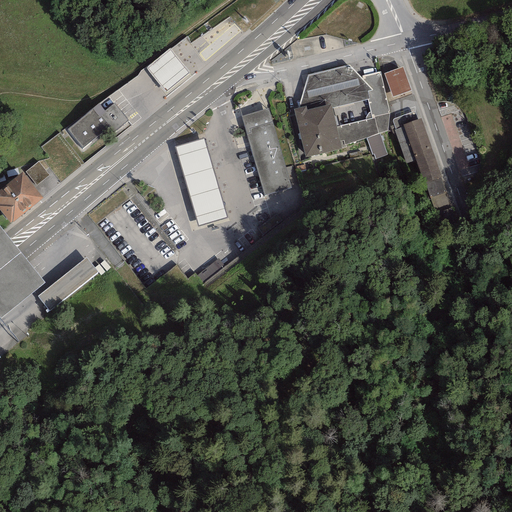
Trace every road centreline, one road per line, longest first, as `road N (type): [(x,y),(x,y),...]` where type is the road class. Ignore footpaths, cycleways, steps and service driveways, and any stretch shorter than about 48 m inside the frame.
road 1 (secondary): [(0,256),(213,87)]
road 2 (unclassified): [(511,259),(473,244),(404,40)]
road 3 (track): [(224,0),(119,66),(0,86)]
road 4 (unclassified): [(213,87),(404,40)]
road 5 (secondary): [(213,87),(309,0)]
